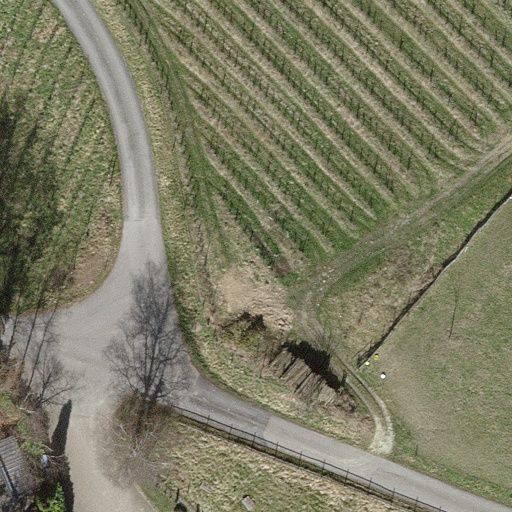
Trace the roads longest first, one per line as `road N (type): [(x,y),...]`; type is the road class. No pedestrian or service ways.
road 1 (track): [(134,366),(155,272),(135,131),(76,0)]
road 2 (unclassified): [(134,366),(258,430),(468,511)]
road 3 (unclassified): [(134,366),(0,331)]
